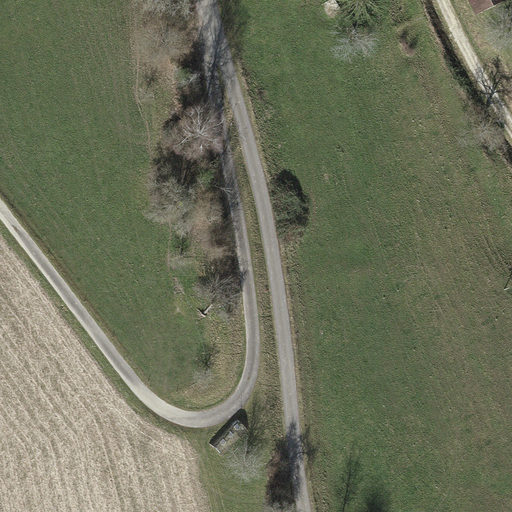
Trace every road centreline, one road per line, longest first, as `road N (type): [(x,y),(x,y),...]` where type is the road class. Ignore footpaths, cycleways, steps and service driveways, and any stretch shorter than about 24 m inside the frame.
road 1 (track): [(209,19),(211,79),(252,329),(251,381),(226,414),(184,420),(142,392),(0,207)]
road 2 (track): [(443,0),(511,125)]
